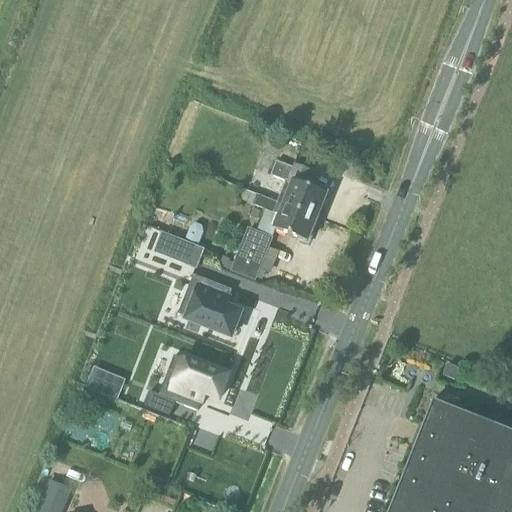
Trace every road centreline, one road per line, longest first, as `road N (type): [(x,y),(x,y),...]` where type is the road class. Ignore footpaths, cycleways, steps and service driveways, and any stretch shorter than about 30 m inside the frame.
road 1 (secondary): [(282,511),(485,0)]
road 2 (track): [(183,73),(285,91),(334,77),(379,0)]
